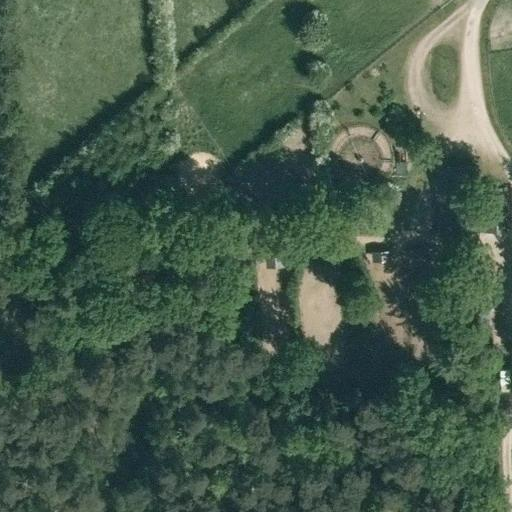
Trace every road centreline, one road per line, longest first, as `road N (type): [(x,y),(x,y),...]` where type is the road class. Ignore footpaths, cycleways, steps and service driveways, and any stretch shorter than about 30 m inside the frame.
road 1 (track): [(0,266),(21,256),(511,236)]
road 2 (track): [(0,362),(89,303),(175,291),(233,297)]
road 3 (track): [(511,147),(468,42),(491,0)]
